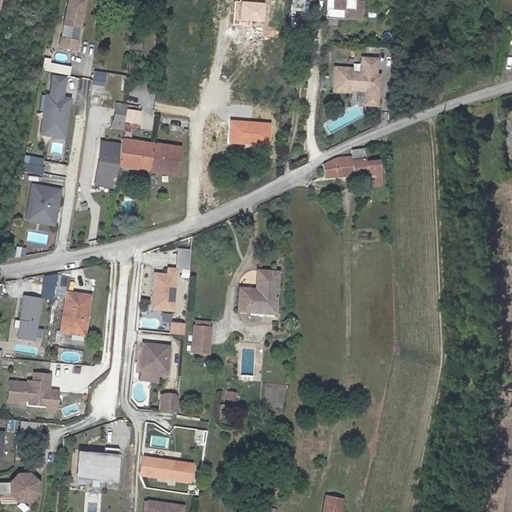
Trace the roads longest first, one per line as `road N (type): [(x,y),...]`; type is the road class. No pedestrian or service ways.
road 1 (residential): [(0,268),(195,223),(359,140),(511,84)]
road 2 (track): [(290,179),(343,190),(351,352),(316,511)]
road 3 (unknown): [(99,251),(92,163),(115,83)]
road 4 (unknown): [(162,103),(197,115),(195,223)]
